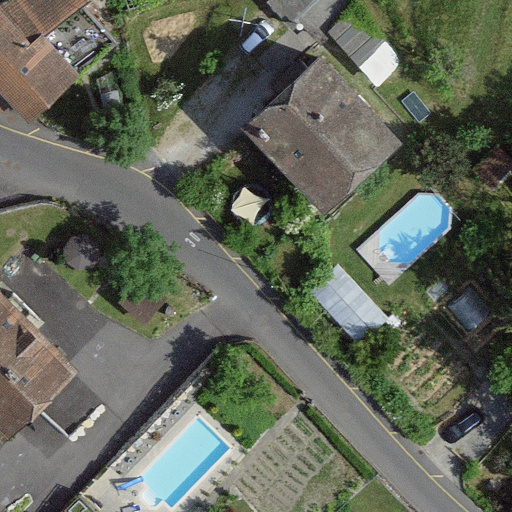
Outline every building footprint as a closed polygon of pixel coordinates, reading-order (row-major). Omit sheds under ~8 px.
[(0,0),(0,107),(11,96),(30,116),(113,38),(80,2),(81,0),(0,0)] [(401,55),(347,0),(269,0),(291,22),(301,13),(321,34),(328,28),(377,79),(401,55)] [(319,51),(247,119),(325,200),(396,131),(319,51)] [(359,341),(386,315),(335,263),(308,289),(359,341)] [(0,429),(3,433),(76,361),(0,284),(0,429)] [(511,355),(490,375),(511,400),(511,355)]
